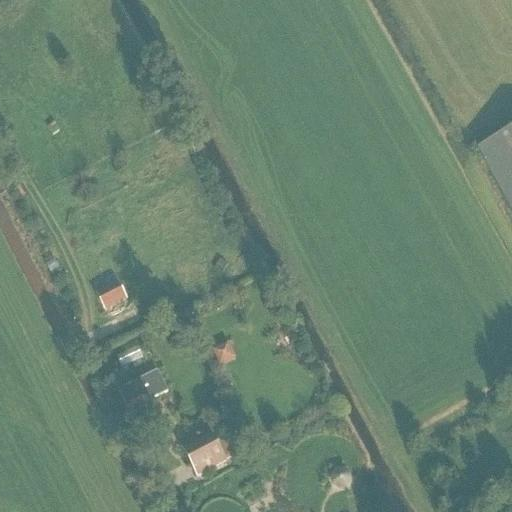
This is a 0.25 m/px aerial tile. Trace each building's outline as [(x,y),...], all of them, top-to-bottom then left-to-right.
[(511,132),(481,150),(511,209),(511,132)] [(54,261),(45,266),(50,275),(59,270),(54,261)] [(221,261),(215,270),(222,275),(228,265),(221,261)] [(105,314),(128,302),(118,282),(95,294),(105,314)] [(241,335),(213,349),(221,366),(250,352),(241,335)] [(139,344),(117,355),(125,371),(147,361),(139,344)] [(150,402),(168,392),(157,372),(139,381),(118,392),(127,408),(126,408),(141,436),(162,425),(150,402)] [(230,435),(216,443),(210,431),(180,448),(197,477),(222,465),(221,464),(226,461),(240,454),(230,435)] [(337,473),(332,479),(332,486),(338,491),(346,490),(351,484),(350,477),(344,472),(337,473)]
